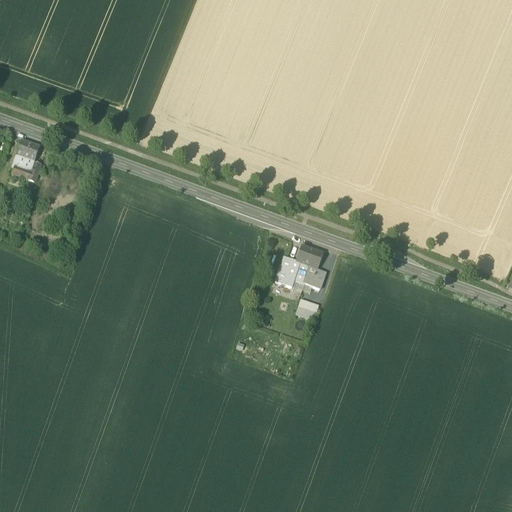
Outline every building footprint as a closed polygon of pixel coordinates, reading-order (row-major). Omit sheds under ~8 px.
[(21,144),(15,158),(34,165),(39,152),(39,151),(21,144)] [(11,178),(20,181),(27,184),(34,186),(41,167),(34,165),(15,158),(11,170),(13,171),(11,178)] [(0,206),(12,210),(16,196),(4,193),(0,206)] [(295,264),(299,266),(309,269),(317,272),(322,256),(301,249),(295,264)] [(274,284),(291,290),(294,283),(299,266),(295,264),(283,259),(274,284)] [(294,283),(303,286),(309,269),(299,266),(294,283)] [(317,272),(309,269),(303,286),(319,292),(325,275),(317,273),(317,272)] [(295,316),(313,322),(318,309),(300,303),(295,316)] [(260,329),(267,331),(270,324),(263,321),(260,329)]
